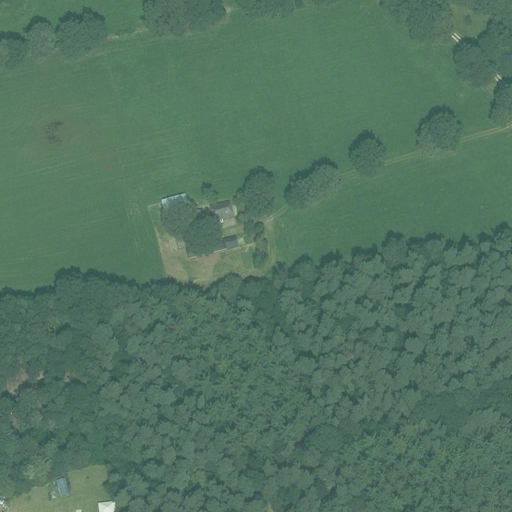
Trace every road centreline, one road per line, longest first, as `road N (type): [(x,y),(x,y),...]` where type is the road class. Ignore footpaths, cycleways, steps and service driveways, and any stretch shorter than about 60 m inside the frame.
road 1 (track): [(424,511),(379,472),(367,415),(479,352),(511,437)]
road 2 (track): [(266,221),(322,182),(511,119)]
road 3 (track): [(511,93),(416,0)]
